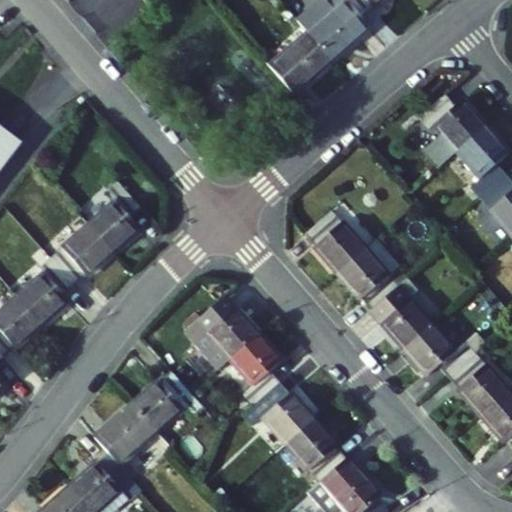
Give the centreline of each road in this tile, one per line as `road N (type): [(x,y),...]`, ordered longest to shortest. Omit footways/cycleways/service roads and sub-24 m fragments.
road 1 (residential): [(227,222),(459,487)]
road 2 (unclassified): [(0,481),(138,303),(227,222)]
road 3 (residential): [(227,222),(450,22)]
road 4 (residential): [(227,222),(30,0)]
